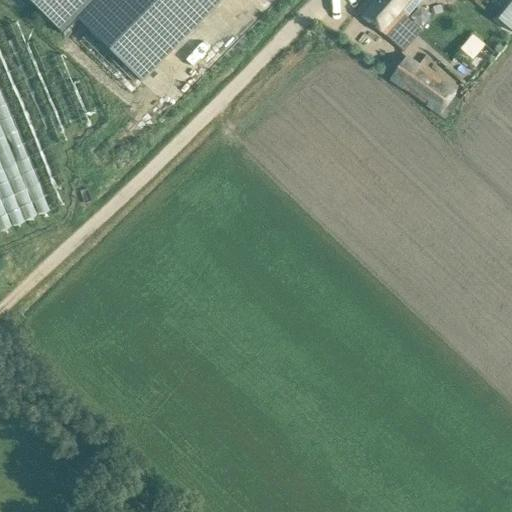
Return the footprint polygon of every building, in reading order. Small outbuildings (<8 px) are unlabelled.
[(27,0),(63,34),(78,19),(91,31),(128,68),(141,81),(142,82),(222,0),(27,0)] [(367,0),(357,13),(373,25),(388,37),(407,16),(421,0),(367,0)] [(511,2),(499,19),(511,30),(511,2)] [(474,34),(463,50),(476,60),(488,45),(474,34)] [(439,116),(456,92),(407,57),(390,81),(439,116)] [(0,377),(5,382),(13,374),(0,360),(0,377)]
